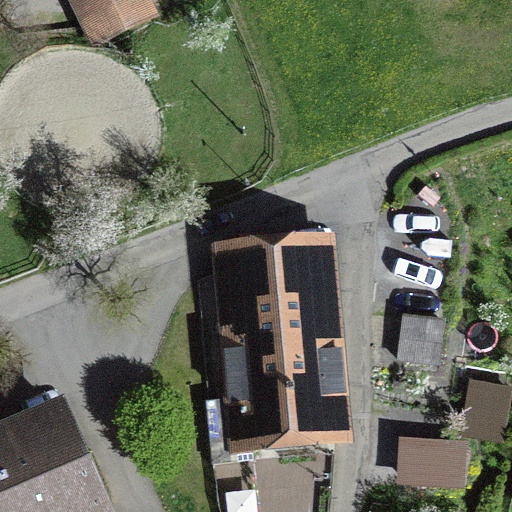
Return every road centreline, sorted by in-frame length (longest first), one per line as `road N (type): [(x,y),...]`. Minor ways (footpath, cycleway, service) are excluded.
road 1 (residential): [(0,305),(357,175)]
road 2 (residential): [(357,175),(340,511)]
road 3 (residential): [(511,111),(357,175)]
